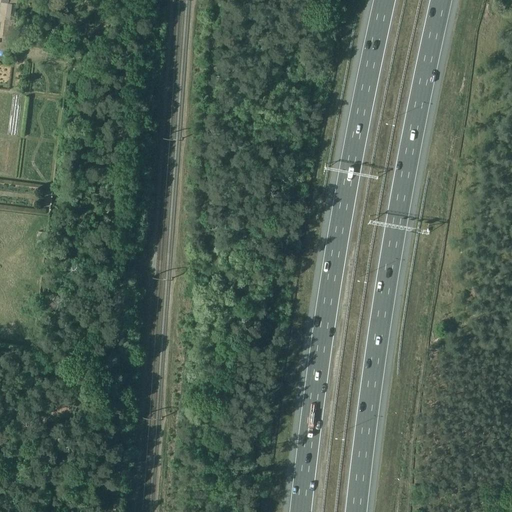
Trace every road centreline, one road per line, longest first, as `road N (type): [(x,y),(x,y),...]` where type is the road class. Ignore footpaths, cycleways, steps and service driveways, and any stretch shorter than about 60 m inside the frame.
road 1 (motorway): [(356,511),(373,361),(441,0)]
road 2 (motorway): [(384,0),(320,349),(300,511)]
road 3 (unknown): [(108,511),(120,331),(119,265),(105,237),(116,0)]
